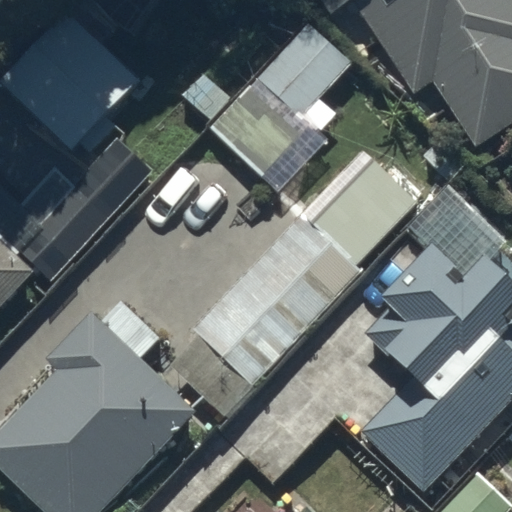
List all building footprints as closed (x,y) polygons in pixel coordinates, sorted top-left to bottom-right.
[(438,95),(481,161),(511,140),(511,0),(321,0),(339,27),(358,14),(419,108),(438,95)] [(14,103),(77,164),(146,94),(83,33),(14,103)] [(306,130),(358,75),(315,36),(264,90),(306,130)] [(293,140),(258,108),(231,138),(266,169),(293,140)] [(41,246),(74,274),(114,229),(81,200),(41,246)] [(192,324),(250,380),(360,266),(302,209),(192,324)] [(359,425),(422,485),(511,390),(511,315),(510,314),(511,311),(511,272),(481,244),(462,263),(442,244),(391,297),(364,326),(411,370),(359,425)] [(0,330),(40,288),(0,249),(0,330)] [(0,421),(0,464),(50,511),(92,511),(195,404),(91,305),(45,352),(56,363),(0,421)] [(434,511),(501,511),(511,501),(477,468),(434,511)]
